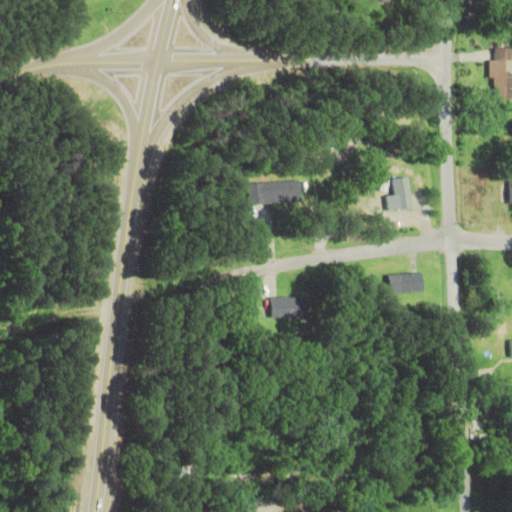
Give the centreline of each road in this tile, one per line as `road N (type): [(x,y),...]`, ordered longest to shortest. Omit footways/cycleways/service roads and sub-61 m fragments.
road 1 (primary): [(81,511),(115,266),(170,0)]
road 2 (residential): [(464,511),(446,0)]
road 3 (residential): [(444,59),(155,61)]
road 4 (residential): [(511,240),(226,277)]
road 5 (primary): [(136,164),(178,103),(250,60)]
road 6 (tertiary): [(155,61),(42,66),(0,77)]
road 7 (primary): [(66,64),(119,96),(136,164)]
